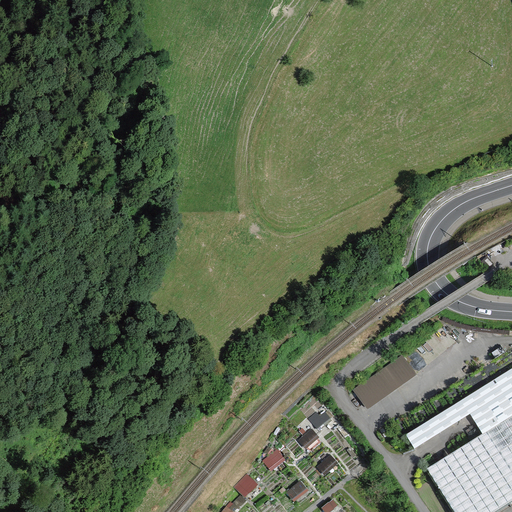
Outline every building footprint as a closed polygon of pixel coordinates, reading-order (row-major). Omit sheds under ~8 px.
[(402,356),(353,391),(368,411),(416,375),(402,356)] [(511,368),(407,434),(417,449),(471,415),(482,434),(429,468),(456,511),(492,511),(511,500),(511,368)] [(331,419),(325,412),(320,416),(317,412),(308,419),(317,430),(331,419)] [(312,429),(298,441),(306,450),(319,438),(312,429)] [(276,451),(262,461),(269,470),(284,459),(279,453),(286,448),(282,443),(275,449),(276,451)] [(339,464),(331,455),(317,468),(325,477),(339,464)] [(245,498),(258,485),(247,474),(234,487),(245,498)] [(300,482),(286,493),(294,503),(308,492),(300,482)] [(333,500),(322,509),(324,511),(331,511),(338,507),(333,500)]
